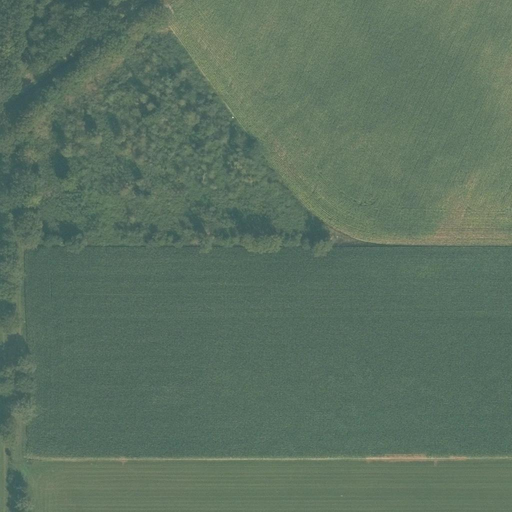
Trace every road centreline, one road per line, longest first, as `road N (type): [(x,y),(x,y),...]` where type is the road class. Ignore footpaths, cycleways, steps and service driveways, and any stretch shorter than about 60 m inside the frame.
road 1 (track): [(8,121),(16,511)]
road 2 (track): [(140,0),(1,110)]
